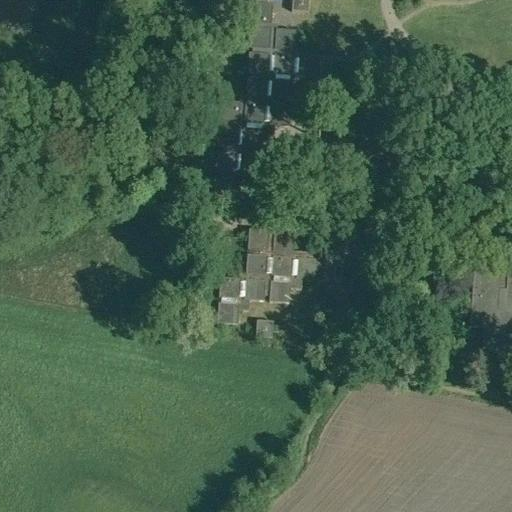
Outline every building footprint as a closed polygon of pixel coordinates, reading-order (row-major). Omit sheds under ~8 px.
[(220,122),(220,128),(218,128),(217,148),(219,148),(219,153),(216,153),(215,173),(217,173),(216,179),(214,179),(213,198),(233,199),(234,185),(245,185),(245,175),(260,176),(261,157),(258,156),(259,152),(262,152),(262,137),(272,138),(273,127),(289,129),(290,108),(288,107),(288,103),(291,103),(291,89),(302,90),(302,79),(317,80),(318,59),(299,58),(299,60),(294,60),(294,58),(290,58),(290,53),(294,53),(294,32),(277,31),(277,26),(271,24),(273,5),(268,4),(268,1),(273,1),(272,0),(246,0),(244,28),(250,29),(249,49),(251,49),(250,54),(249,54),(247,74),(249,74),(248,79),(247,79),(245,97),(239,98),(238,104),(219,102),(219,122),(220,122)] [(292,0),(291,12),(307,14),(308,0),(292,0)] [(320,99),(319,115),(333,116),(334,101),(320,99)] [(281,146),(280,162),(294,162),(296,147),(281,146)] [(319,188),(313,199),(326,206),(333,196),(319,188)] [(253,195),(252,211),(268,212),(269,196),(253,195)] [(248,313),(250,302),(265,303),(265,301),(269,301),(269,303),(289,304),(290,291),(301,290),(301,280),(317,281),(317,276),(321,276),(320,282),(341,283),(343,273),(346,273),(347,269),(354,269),(354,259),(367,260),(368,239),(349,238),(349,240),(343,239),(343,238),(324,236),(323,255),(293,253),(294,234),(273,233),(273,236),(269,235),(269,232),(249,231),(247,251),(253,251),(252,256),(247,256),(246,274),(240,274),(239,281),(220,279),(219,299),(221,299),(220,304),(219,304),(217,325),(237,326),(238,312),(248,313)] [(511,271),(508,271),(507,277),(499,276),(500,270),(473,269),(469,329),(483,330),(482,349),(502,351),(511,351),(511,271)] [(361,279),(360,294),(376,296),(377,280),(361,279)] [(309,301),(308,316),(324,318),(324,302),(309,301)] [(256,322),(256,337),(271,339),(273,323),(256,322)]
